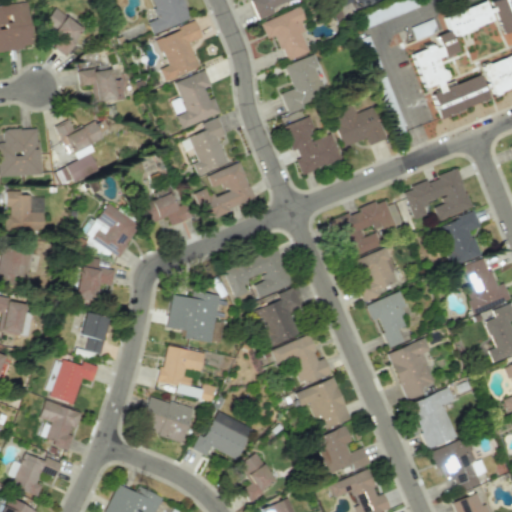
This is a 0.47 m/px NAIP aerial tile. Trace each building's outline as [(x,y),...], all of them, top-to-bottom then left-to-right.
[(150,34),(188,17),(180,0),(148,0),(155,16),(145,21),(150,34)] [(248,0),(255,19),(272,13),(269,6),(285,0),(248,0)] [(409,51),(421,91),(427,89),(436,116),(485,100),(477,74),(441,85),(439,79),(443,78),(437,57),(455,52),(450,35),(494,21),(498,34),(511,29),(511,0),(488,0),(485,1),(484,1),(441,15),(446,32),(433,36),(435,43),(409,51)] [(0,50),(30,46),(24,1),(0,4),(0,50)] [(80,29),(53,7),(39,24),(52,35),(46,42),(63,56),(73,43),(70,41),(80,29)] [(283,60),(306,52),(298,32),(302,31),(299,21),(302,20),(297,7),(257,21),(264,38),(273,35),(283,60)] [(196,67),(186,42),(198,38),(192,22),(153,37),(163,65),(156,68),(161,80),(196,67)] [(511,86),(511,53),(479,64),(489,94),(511,86)] [(278,93),(284,110),(324,96),(313,67),(316,66),(311,54),(282,64),(290,89),(278,93)] [(74,71),(76,86),(89,84),(91,102),(121,99),(118,79),(110,80),(108,67),(74,71)] [(216,113),(210,96),(205,98),(201,88),(207,85),(202,70),(171,81),(182,111),(172,114),(177,127),(216,113)] [(353,112),(350,104),(326,113),(339,147),(363,138),(365,145),(382,139),(370,106),(353,112)] [(328,133),(308,140),(305,132),(311,129),(306,115),(280,125),(289,150),(293,148),(297,158),(293,160),(298,174),(338,159),(328,133)] [(194,175),(224,162),(214,138),(222,134),(214,117),(198,124),(201,130),(184,137),(194,161),(189,163),(194,175)] [(0,175),(37,174),(35,127),(0,129),(0,175)] [(251,200),(236,161),(203,174),(208,187),(222,182),(225,190),(206,197),(203,188),(188,193),(198,220),(251,200)] [(468,207),(455,169),(423,180),(423,179),(406,185),(408,189),(400,192),(410,219),(423,215),(420,204),(438,197),(440,203),(430,206),(435,219),(468,207)] [(168,226),(187,217),(176,193),(168,197),(162,185),(131,200),(143,225),(163,216),(168,226)] [(39,231),(40,196),(17,196),(17,191),(3,190),(2,218),(1,218),(1,231),(39,231)] [(326,220),(329,227),(346,251),(348,256),(377,245),(372,231),(360,236),(358,229),(368,225),(371,229),(377,227),(382,233),(391,226),(382,200),(373,203),(372,201),(361,205),(355,210),(326,220)] [(116,257),(136,223),(103,203),(79,243),(103,257),(106,252),(116,257)] [(436,225),(447,253),(444,254),(449,266),(477,255),(467,230),(477,226),(471,211),(436,225)] [(11,275),(24,278),(29,252),(0,246),(0,279),(10,282),(11,275)] [(393,282),(384,259),(386,258),(381,247),(351,259),(360,282),(353,285),(360,302),(376,295),(374,289),(393,282)] [(230,297),(243,292),(239,281),(257,275),(259,280),(250,284),(255,296),(287,284),(274,249),(220,269),(230,297)] [(507,300),(501,282),(492,286),(482,257),(454,267),(470,313),(507,300)] [(108,284),(110,269),(74,265),(70,300),(92,302),(94,283),(108,284)] [(295,334),(285,311),(298,306),(290,286),(267,296),(269,301),(251,309),(265,346),(295,334)] [(164,327),(182,329),(181,338),(209,342),(209,340),(217,341),(219,322),(212,322),(215,294),(189,291),(188,297),(167,294),(164,327)] [(362,304),(368,320),(374,318),(385,347),(400,341),(395,328),(403,325),(397,308),(402,306),(396,291),(362,304)] [(0,330),(15,334),(23,302),(0,297),(0,330)] [(511,352),(511,333),(511,334),(506,321),(511,318),(511,311),(509,302),(489,310),(491,317),(481,321),(490,347),(483,350),(487,362),(511,352)] [(96,353),(104,317),(81,312),(76,335),(84,336),(81,350),(96,353)] [(267,348),(272,363),(287,358),(296,385),(327,374),(321,357),(314,359),(305,334),(267,348)] [(383,352),(402,400),(419,393),(417,387),(430,382),(419,353),(426,350),(421,338),(383,352)] [(200,353),(162,345),(155,380),(185,387),(187,378),(179,376),(181,367),(196,370),(200,353)] [(52,358),(41,395),(69,404),(77,377),(89,381),(94,366),(78,361),(77,366),(52,358)] [(511,407),(511,360),(503,364),(511,393),(499,398),(503,410),(511,407)] [(346,418),(329,376),(290,392),(296,406),(305,402),(311,418),(316,415),(321,428),(346,418)] [(449,400),(444,387),(405,403),(423,448),(452,437),(439,404),(449,400)] [(189,408),(146,395),(136,428),(179,441),(189,408)] [(76,411),(40,400),(35,418),(47,421),(42,437),(50,439),(48,445),(64,450),(76,411)] [(248,427),(211,410),(199,436),(195,434),(188,448),(203,455),(207,447),(233,459),(248,427)] [(324,474),(345,467),(347,470),(366,463),(359,446),(345,452),(342,443),(347,441),(342,425),(310,437),(324,474)] [(426,450),(432,468),(442,464),(450,486),(455,484),(457,491),(476,484),(473,474),(481,472),(477,460),(472,462),(463,437),(426,450)] [(57,462),(41,456),(39,459),(21,452),(17,463),(9,460),(3,475),(11,477),(7,486),(33,495),(37,484),(33,482),(37,472),(51,477),(57,462)] [(247,483),(238,489),(245,499),(272,483),(253,452),(235,462),(247,483)] [(372,511),(385,507),(380,492),(374,495),(363,469),(325,484),(331,497),(348,490),(354,505),(350,507),(352,511),(372,511)] [(151,511),(159,497),(135,486),(132,492),(114,484),(101,511),(151,511)] [(486,511),(482,502),(478,504),(473,492),(448,502),(452,511),(486,511)] [(290,511),(285,496),(269,501),(269,503),(256,508),(257,511),(290,511)] [(31,511),(33,509),(5,497),(0,507),(0,510),(3,511),(31,511)]
